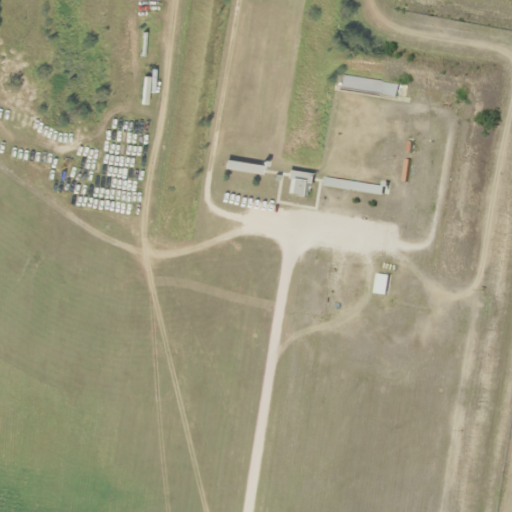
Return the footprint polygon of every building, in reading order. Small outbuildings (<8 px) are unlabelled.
[(394,98),(397,83),(337,75),(335,90),(394,98)] [(257,166),(222,161),(220,169),(256,174),(257,166)] [(308,195),(308,172),(285,172),(285,195),(308,195)] [(386,185),(323,177),(322,187),(385,194),(386,185)] [(387,274),(374,273),(372,293),(384,295),(387,274)]
